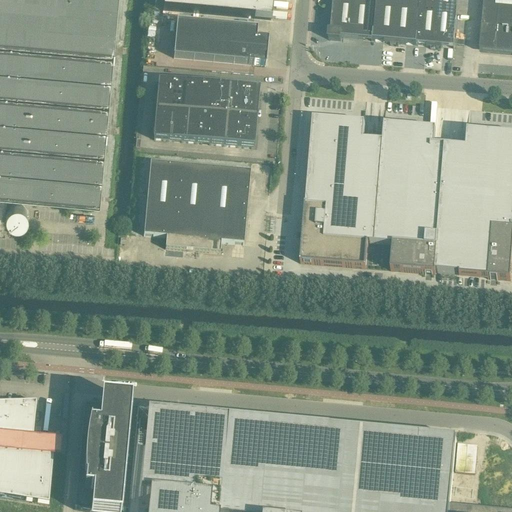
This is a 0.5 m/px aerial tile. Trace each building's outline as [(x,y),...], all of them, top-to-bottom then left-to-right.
[(6,193),(99,201),(117,0),(0,0),(0,235),(2,236),(6,193)] [(273,0),(163,0),(163,12),(271,22),(273,0)] [(329,34),(329,41),(341,42),(341,40),(373,42),(377,0),(334,0),(331,34),(329,34)] [(377,0),(373,42),(391,44),(390,47),(399,47),(399,45),(416,46),(420,0),(377,0)] [(420,0),(416,46),(431,48),(431,50),(439,51),(439,49),(454,50),(458,0),(420,0)] [(511,0),(486,0),(482,51),(511,53),(511,0)] [(177,24),(173,59),(253,67),(253,66),(265,67),(268,41),(256,40),(257,31),(177,24)] [(159,82),(157,112),(171,113),(174,84),(159,82)] [(171,113),(185,114),(188,85),(174,84),(171,113)] [(188,85),(185,114),(199,116),(202,86),(188,85)] [(199,116),(213,117),(216,88),(202,86),(199,116)] [(216,88),(213,117),(227,118),(229,89),(216,88)] [(241,120),(243,90),(229,89),(227,118),(241,120)] [(258,92),(243,90),(241,120),(255,121),(258,92)] [(157,112),(154,141),(168,142),(171,113),(157,112)] [(171,113),(168,142),(182,144),(185,114),(171,113)] [(185,114),(182,144),(196,145),(199,116),(185,114)] [(213,117),(199,116),(196,145),(210,146),(213,117)] [(213,117),(210,146),(224,148),(227,118),(213,117)] [(241,120),(227,118),(224,148),(238,149),(241,120)] [(238,149),(252,150),(255,121),(241,120),(238,149)] [(302,240),(300,265),(362,270),(366,271),(368,245),(375,246),(393,247),(440,250),(444,199),(379,194),(383,144),(363,142),(365,125),(364,125),(313,121),(304,232),(302,232),(302,239),(302,240)] [(383,144),(379,194),(444,199),(440,250),(438,274),(488,278),(488,280),(511,282),(511,264),(511,136),(468,133),(466,151),(448,149),(434,148),(436,131),(385,126),(383,144)] [(221,245),(244,247),(250,174),(150,164),(143,238),(166,240),(165,251),(220,256),(221,245)] [(393,247),(391,272),(435,276),(435,274),(438,274),(440,250),(393,247)] [(0,498),(48,507),(53,455),(31,453),(36,404),(0,405),(0,498)] [(84,406),(74,511),(80,511),(128,511),(135,435),(136,432),(143,433),(145,422),(137,422),(138,411),(84,406)] [(135,435),(128,511),(219,511),(222,480),(227,420),(227,419),(146,412),(144,435),(135,435)] [(222,480),(219,511),(320,511),(329,429),(227,419),(227,420),(222,480)] [(329,429),(320,511),(449,511),(450,508),(456,441),(329,429)] [(502,433),(498,438),(507,445),(511,441),(502,433)] [(456,441),(450,508),(499,511),(511,511),(511,453),(505,446),(457,441),(456,441)]
